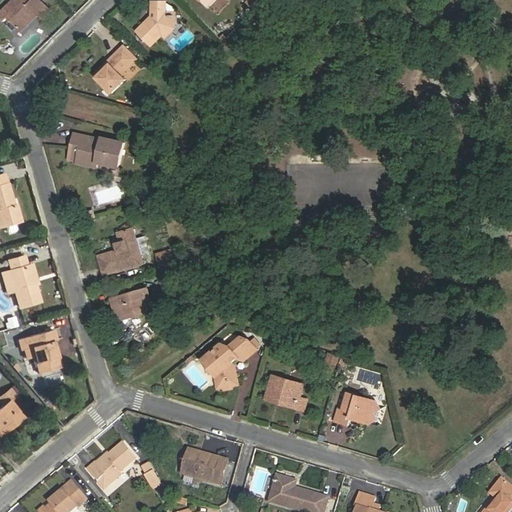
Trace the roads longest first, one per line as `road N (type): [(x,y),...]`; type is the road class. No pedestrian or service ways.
road 1 (residential): [(432,489),(120,392)]
road 2 (residential): [(120,392),(104,377),(21,91)]
road 3 (residential): [(0,497),(120,392)]
road 4 (residential): [(21,91),(113,0)]
